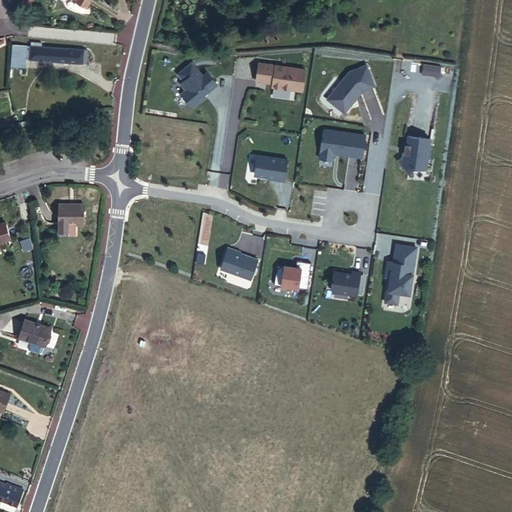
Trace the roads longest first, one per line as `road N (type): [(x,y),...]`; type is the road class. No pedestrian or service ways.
road 1 (tertiary): [(38,511),(90,346),(120,186)]
road 2 (residential): [(120,186),(332,232)]
road 3 (tertiary): [(120,177),(149,0)]
road 4 (unknown): [(212,200),(227,185),(235,140),(260,87)]
road 5 (residential): [(0,188),(39,174),(120,177)]
